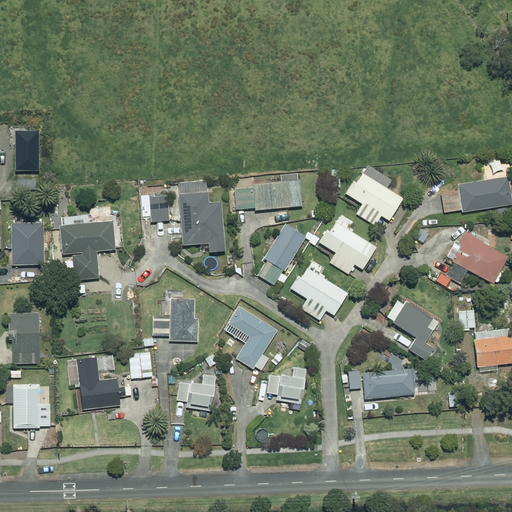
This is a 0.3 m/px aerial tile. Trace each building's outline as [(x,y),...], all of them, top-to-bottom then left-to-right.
[(329,170),(331,188),(342,187),(340,169),(329,170)] [(365,173),(350,196),(391,221),(405,199),(365,173)] [(511,185),(510,176),(460,184),(464,212),(511,204),(511,185)] [(255,185),(255,187),(236,189),(238,210),(256,208),(257,210),(305,206),(302,180),(255,185)] [(181,195),(185,246),(211,243),(212,252),(228,251),(224,202),(211,203),(210,192),(181,195)] [(169,196),(151,197),(153,222),(171,221),(169,196)] [(99,252),(117,250),(115,221),(62,226),(64,254),(84,253),(84,255),(74,256),(77,281),(101,279),(99,252)] [(338,222),(324,245),(364,270),(379,247),(338,222)] [(13,224),(14,265),(46,265),(45,224),(13,224)] [(287,224),(266,258),(287,271),(308,237),(287,224)] [(486,241),(467,232),(462,243),(463,244),(454,262),(495,284),(509,257),(484,244),(486,241)] [(314,235),(310,242),(316,245),(320,238),(314,235)] [(349,293),(309,268),(295,291),(335,316),(349,293)] [(283,274),(279,280),(284,283),(288,277),(283,274)] [(173,299),(172,341),(200,342),(200,319),(196,319),(197,299),(173,299)] [(435,320),(409,303),(396,323),(419,338),(412,350),(428,360),(436,348),(427,343),(436,329),(431,326),(435,320)] [(240,306),(230,324),(251,337),(238,359),(255,369),(279,330),(240,306)] [(475,311),(460,312),(461,329),(476,328),(475,311)] [(41,314),(10,314),(11,340),(14,340),(15,364),(42,364),(41,314)] [(511,335),(476,340),(480,367),(511,363),(511,335)] [(154,338),(145,339),(145,346),(155,346),(154,338)] [(303,338),(298,346),(304,349),(309,342),(303,338)] [(129,354),(132,379),(154,377),(151,352),(129,354)] [(278,353),(272,360),(277,365),(284,357),(278,353)] [(206,359),(211,367),(219,362),(215,354),(206,359)] [(121,396),(127,395),(126,386),(119,387),(118,379),(101,381),(98,358),(68,361),(71,386),(81,385),(84,410),(122,406),(121,396)] [(434,360),(429,367),(436,371),(440,364),(434,360)] [(414,368),(364,373),(367,399),(417,395),(414,368)] [(295,377),(283,375),(279,401),(302,404),(304,395),(306,395),(308,370),(296,369),(295,377)] [(359,372),(348,373),(350,391),(361,390),(359,372)] [(192,383),(188,408),(212,411),(213,404),(215,404),(218,376),(205,375),(204,384),(192,383)] [(41,404),(41,385),(15,385),(15,387),(8,387),(8,403),(15,403),(15,428),(41,428),(41,427),(52,426),(52,404),(41,404)]
